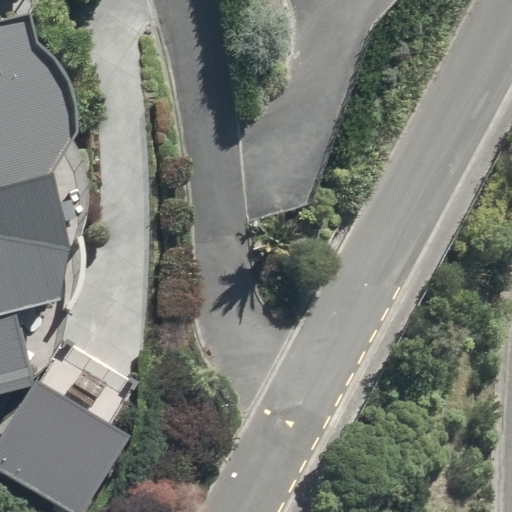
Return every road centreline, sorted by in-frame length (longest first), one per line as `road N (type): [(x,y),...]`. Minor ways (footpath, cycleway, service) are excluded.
road 1 (residential): [(299,404),(511,11)]
road 2 (residential): [(183,0),(230,265),(252,342),(299,404)]
road 3 (residential): [(240,511),(299,404)]
